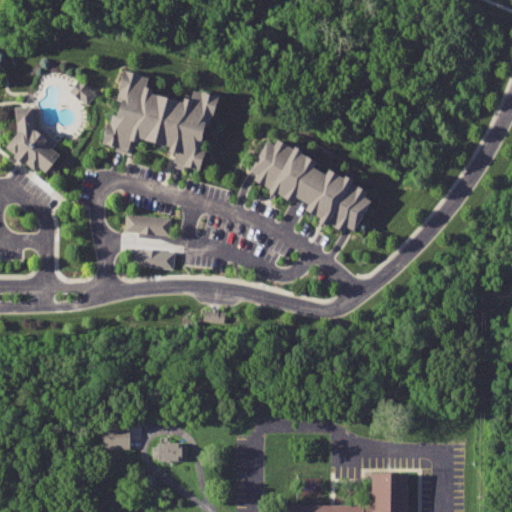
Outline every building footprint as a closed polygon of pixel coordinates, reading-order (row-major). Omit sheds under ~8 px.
[(126,73),(103,147),(135,155),(138,142),(174,151),(171,162),(202,171),(225,101),(192,92),(188,104),(153,93),(157,82),(126,73)] [(68,90),(85,105),(95,93),(78,79),(68,90)] [(33,106),(15,107),(18,132),(7,148),(37,172),(39,168),(48,173),(59,160),(43,148),(48,138),(37,131),(33,106)] [(269,138),(250,176),(353,236),(377,199),(269,138)] [(167,236),(169,218),(125,213),(122,230),(167,236)] [(172,268),(173,250),(133,248),(132,267),(172,268)] [(129,425),(101,425),(101,447),(129,447),(129,425)] [(185,446),(180,446),(180,442),(158,443),(157,449),(152,449),(152,458),(158,457),(158,460),(180,460),(180,457),(185,457),(185,446)] [(373,474),(372,505),(289,506),(289,511),(415,511),(415,473),(373,474)]
